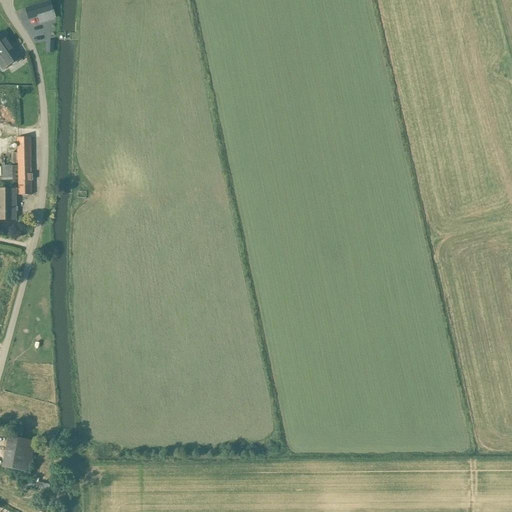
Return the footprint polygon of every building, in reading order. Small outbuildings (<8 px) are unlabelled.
[(53,11),(49,1),(26,8),(30,19),(53,11)] [(21,58),(2,31),(0,32),(0,56),(2,59),(0,59),(0,64),(3,70),(21,58)] [(32,195),(31,137),(17,138),(18,166),(2,166),(3,180),(18,180),(18,195),(32,195)] [(0,218),(16,219),(16,190),(0,190),(0,218)] [(35,441),(8,437),(2,466),(30,472),(35,441)] [(29,479),(21,478),(19,490),(27,492),(27,487),(49,491),(50,485),(29,481),(29,479)]
